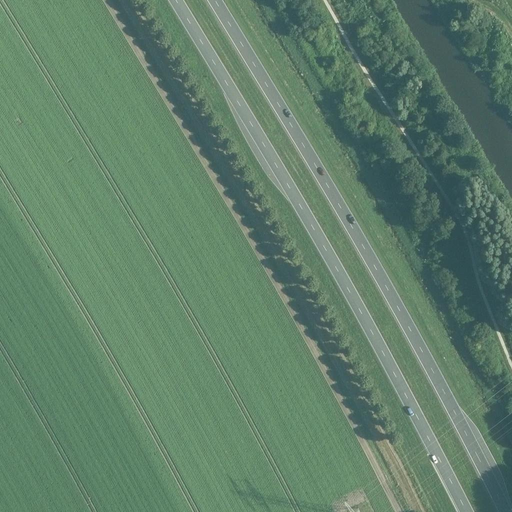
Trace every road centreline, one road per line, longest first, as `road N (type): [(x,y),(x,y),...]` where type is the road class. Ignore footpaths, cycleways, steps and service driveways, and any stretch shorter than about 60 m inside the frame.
road 1 (trunk): [(174,0),(300,205),(465,511)]
road 2 (trunk): [(504,511),(414,338),(213,0)]
